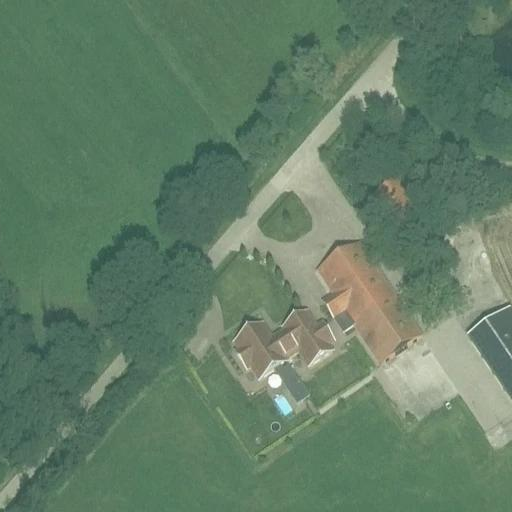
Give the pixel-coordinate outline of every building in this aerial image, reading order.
[(432,216),(406,178),(375,199),(401,237),(432,216)] [(319,308),(330,324),(345,313),(381,366),(422,338),(360,247),(319,274),(335,298),(319,308)] [(511,314),(510,312),(469,341),(511,404),(511,314)] [(322,328),(316,332),(306,317),(284,332),(286,335),(272,345),(262,329),(235,346),(240,353),(236,356),(246,372),(250,369),(260,383),(286,365),(285,363),(298,354),(309,370),(331,355),(327,348),(332,344),(322,328)] [(298,383),(286,391),(296,406),(308,398),(298,383)]
